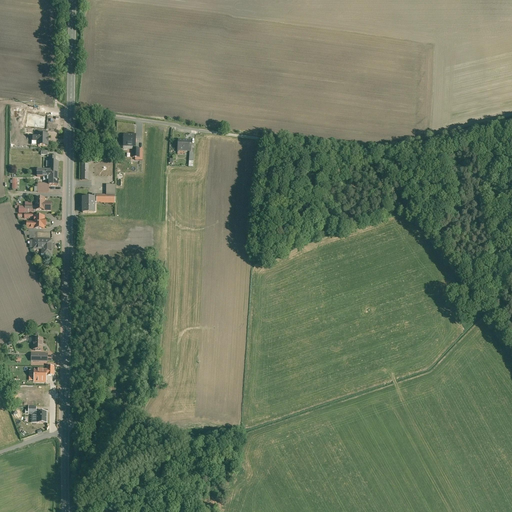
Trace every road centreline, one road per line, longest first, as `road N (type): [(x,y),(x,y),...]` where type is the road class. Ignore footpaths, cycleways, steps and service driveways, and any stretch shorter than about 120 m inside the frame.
road 1 (secondary): [(65,434),(72,0)]
road 2 (track): [(511,138),(418,162),(397,151),(212,132)]
